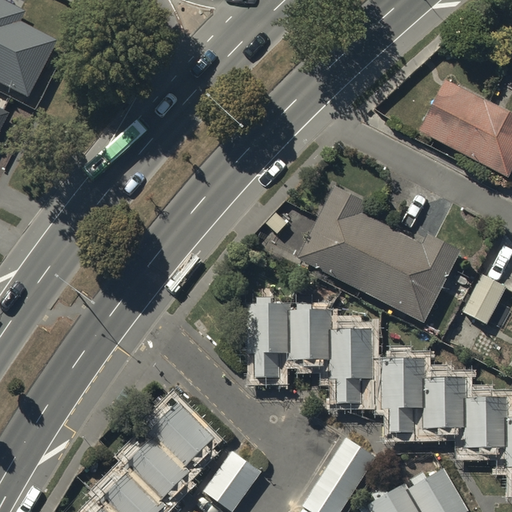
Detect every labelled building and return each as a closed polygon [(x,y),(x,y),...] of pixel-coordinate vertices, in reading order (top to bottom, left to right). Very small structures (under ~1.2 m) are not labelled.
[(0,84),(28,98),(54,47),(18,29),(24,17),(0,5),(0,84)] [(511,163),(511,111),(442,76),(416,128),(507,174),(511,163)] [(361,289),(393,227),(361,210),(367,198),(333,181),(295,255),(361,289)] [(286,221),(275,210),(265,221),(276,231),(286,221)] [(421,241),(393,227),(361,289),(424,320),(460,247),(427,231),(421,241)] [(505,284),(481,272),(463,307),(487,319),(505,284)] [(276,349),(289,348),(288,308),(288,301),(245,302),(246,351),(254,351),(254,374),(277,374),(276,349)] [(289,356),(329,355),(329,326),(329,308),(288,308),(289,348),(289,356)] [(360,377),(373,377),(372,326),(329,326),(329,355),(329,377),(336,376),(337,401),(360,401),(360,377)] [(412,406),(423,406),(423,377),(423,357),(381,357),(381,406),(389,406),(389,430),(412,430),(412,406)] [(423,426),(465,426),(465,397),(464,376),(423,377),(423,406),(423,426)] [(465,445),(506,445),(505,414),(506,397),(465,397),(465,426),(465,445)] [(184,466),(214,435),(178,400),(148,430),(152,434),(184,466)] [(160,499),(188,469),(184,466),(152,434),(123,465),(127,468),(160,499)] [(338,511),(376,456),(346,436),(301,503),(314,511),(338,511)] [(261,469),(231,448),(202,489),(232,510),(261,469)] [(462,511),(468,509),(443,466),(406,486),(420,511),(462,511)] [(114,511),(155,511),(164,502),(160,499),(127,468),(100,498),(104,501),(114,511)] [(420,511),(406,486),(403,482),(368,502),(373,511),(420,511)] [(114,511),(104,501),(93,511),(114,511)]
